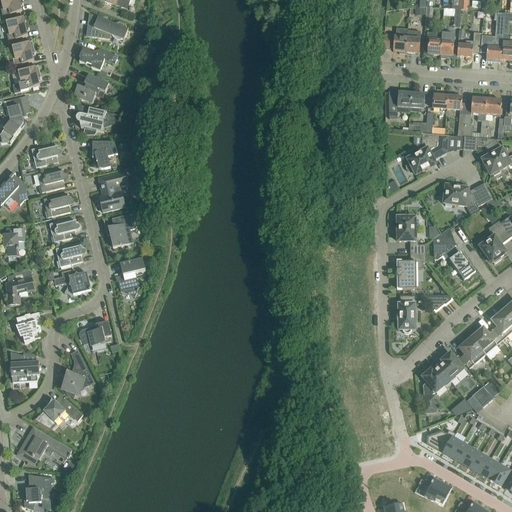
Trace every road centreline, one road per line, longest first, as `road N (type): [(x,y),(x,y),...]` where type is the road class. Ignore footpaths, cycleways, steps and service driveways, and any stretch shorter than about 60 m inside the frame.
road 1 (residential): [(451,171),(382,213),(382,355),(390,364)]
road 2 (residential): [(105,284),(57,83)]
road 3 (residential): [(0,420),(33,403),(54,367),(53,333),(65,317),(93,305),(105,284)]
road 4 (residential): [(390,364),(405,368),(511,273)]
road 5 (residential): [(511,78),(379,67)]
